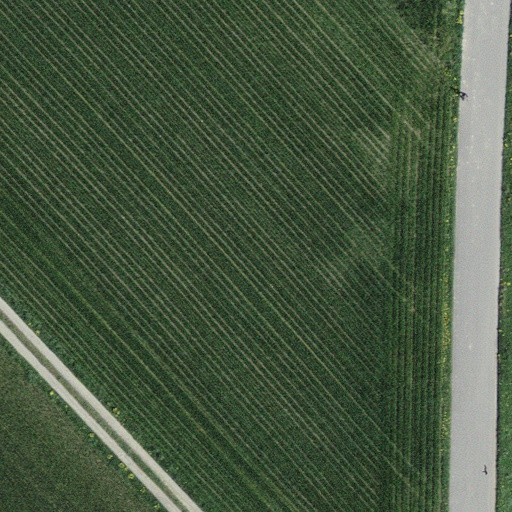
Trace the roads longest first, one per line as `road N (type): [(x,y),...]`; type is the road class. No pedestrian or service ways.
road 1 (unclassified): [(465,511),(487,0)]
road 2 (track): [(0,303),(197,511)]
